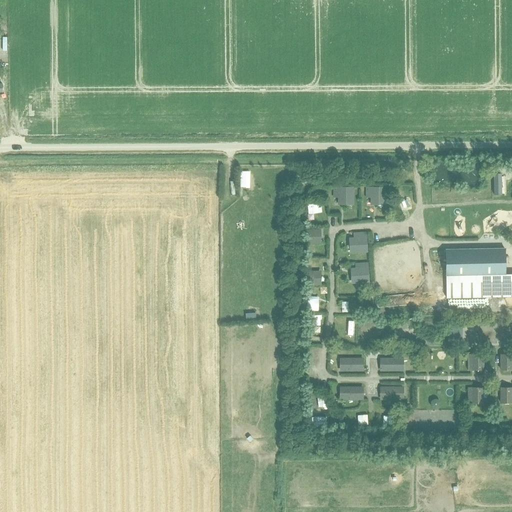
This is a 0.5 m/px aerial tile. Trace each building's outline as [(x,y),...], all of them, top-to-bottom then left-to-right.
[(352,202),(352,188),(334,188),(334,196),(339,196),(339,202),(352,202)] [(385,202),(385,188),(367,188),(367,196),(372,197),(372,202),(385,202)] [(319,243),(318,232),(313,232),(313,230),(307,230),(307,243),(319,243)] [(354,236),(349,236),(350,251),(367,250),(365,232),(354,233),(354,236)] [(446,277),(505,276),(504,248),(446,249),(446,277)] [(356,266),(351,267),(352,281),(368,280),(367,263),(356,263),(356,266)] [(319,284),(319,274),(313,274),(313,272),(307,272),(307,284),(319,284)] [(511,276),(505,276),(446,277),(446,298),(511,296),(511,276)] [(475,363),(475,370),(483,370),(483,355),(473,355),(473,363),(475,363)] [(511,355),(502,355),(501,370),(509,370),(510,363),(511,363),(511,355)] [(362,359),(345,359),(345,370),(362,370),(362,359)] [(381,359),(381,370),(398,370),(398,359),(381,359)] [(345,388),(345,399),(362,399),(362,388),(345,388)] [(381,388),(381,399),(398,399),(398,388),(381,388)] [(473,403),(483,403),(483,388),(475,388),(475,395),(473,395),(473,403)] [(509,395),(509,388),(501,388),(501,403),(511,403),(511,395),(509,395)]
